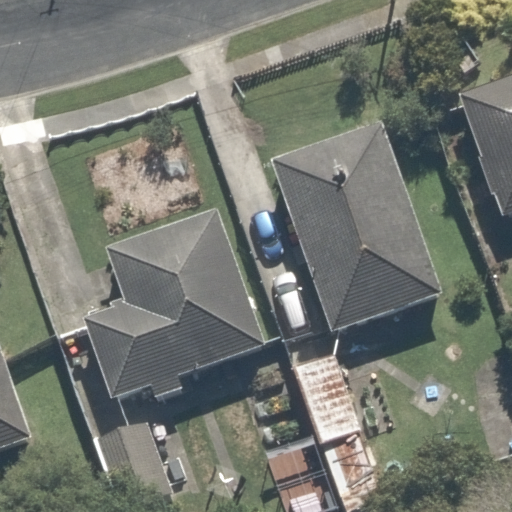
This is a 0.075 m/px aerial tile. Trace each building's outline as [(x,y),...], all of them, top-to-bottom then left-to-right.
[(511,92),(449,116),(493,234),(511,226),(511,92)] [(393,128),(271,172),(333,344),(455,301),(393,128)] [(127,303),(84,318),(111,397),(150,384),(155,398),(183,388),(178,374),(264,345),(218,209),(107,246),(127,303)] [(0,343),(0,460),(38,446),(0,343)] [(343,364),(296,381),(326,462),(373,444),(343,364)] [(172,494),(148,422),(97,438),(124,511),(172,494)]
